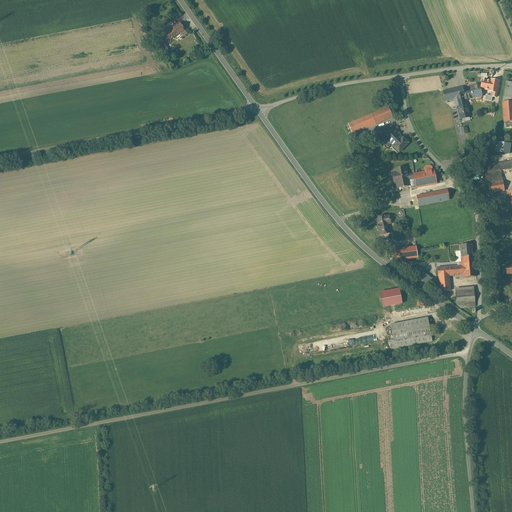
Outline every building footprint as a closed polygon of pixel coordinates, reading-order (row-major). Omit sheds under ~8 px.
[(179,24),(177,26),(176,24),(172,26),(173,28),(172,29),(174,31),(165,37),(168,42),(180,34),(183,37),(187,34),(184,31),(179,24)] [(166,48),(160,37),(155,40),(162,50),(166,48)] [(511,83),(506,82),(502,103),(511,102),(511,83)] [(483,85),(469,87),(470,92),(464,94),(465,97),(465,98),(472,96),(472,99),(485,96),(483,85)] [(462,87),(443,92),(445,102),(454,100),(465,97),(464,94),(462,87)] [(465,97),(454,100),(456,107),(457,107),(460,120),(470,118),(465,98),(465,97)] [(511,102),(502,103),(504,122),(511,121),(511,102)] [(388,108),(348,124),(352,135),(392,118),(388,108)] [(467,127),(460,129),(461,135),(468,134),(467,127)] [(402,138),(392,128),(383,137),(388,143),(390,145),(393,148),(402,138)] [(393,148),(392,149),(397,154),(398,153),(408,144),(402,138),(393,148)] [(501,154),(501,143),(490,143),(490,154),(501,154)] [(511,161),(483,167),(484,174),(486,173),(501,173),(511,171),(511,161)] [(406,167),(393,170),(395,178),(407,175),(406,167)] [(433,170),(407,175),(410,189),(436,184),(433,170)] [(501,173),(486,173),(484,174),(481,174),(482,183),(483,197),(505,194),(501,173)] [(407,175),(395,178),(398,194),(410,191),(410,189),(407,175)] [(482,183),(475,184),(478,205),(484,204),(483,197),(482,183)] [(452,189),(416,196),(418,206),(454,199),(452,189)] [(388,216),(376,218),(378,226),(377,228),(377,230),(379,232),(380,235),(389,233),(387,224),(390,224),(388,216)] [(471,245),(460,246),(461,258),(472,257),(471,245)] [(416,247),(395,250),(396,261),(417,258),(416,247)] [(461,258),(460,258),(461,266),(437,268),(438,277),(449,276),(463,275),(463,278),(476,277),(474,257),(472,257),(461,258)] [(511,264),(502,266),(503,275),(511,274),(511,264)] [(432,279),(416,268),(411,274),(428,286),(432,279)] [(438,277),(439,292),(450,291),(449,276),(438,277)] [(499,281),(490,282),(492,303),(501,302),(499,281)] [(386,291),(380,293),(382,308),(402,304),(399,289),(386,291)] [(474,292),(455,294),(456,305),(460,309),(460,305),(475,303),(474,292)] [(427,319),(391,326),(394,341),(430,335),(427,319)] [(430,335),(394,341),(389,342),(391,349),(431,342),(430,335)]
